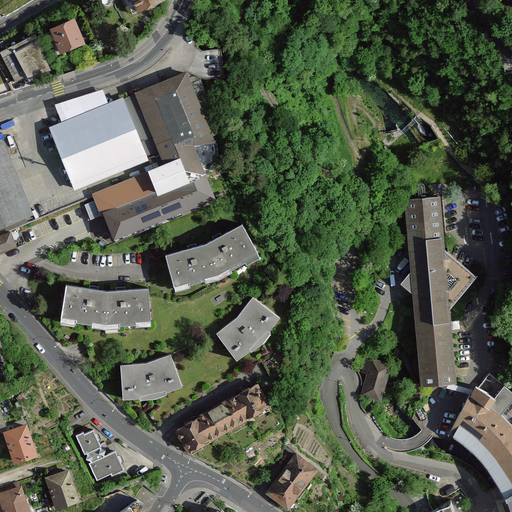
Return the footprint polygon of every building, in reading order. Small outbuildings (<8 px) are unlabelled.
[(163,0),(126,0),(135,15),(163,0)] [(73,22),(48,32),(57,53),(82,43),(73,22)] [(4,49),(21,83),(51,68),(35,34),(4,49)] [(191,144),(214,142),(213,141),(223,137),(221,133),(222,133),(197,70),(169,81),(52,129),(76,189),(162,154),(158,144),(168,140),(170,145),(189,138),(191,144)] [(204,174),(217,169),(211,153),(215,153),(214,142),(191,144),(189,138),(170,145),(168,140),(158,144),(162,154),(167,167),(95,196),(97,201),(83,207),(89,221),(105,215),(204,174)] [(0,153),(0,252),(16,246),(10,231),(28,223),(0,153)] [(204,174),(105,215),(110,227),(115,239),(214,199),(204,174)] [(437,384),(447,388),(448,383),(456,382),(449,311),(477,277),(444,250),(440,197),(406,200),(412,263),(416,266),(401,284),(419,299),(416,302),(423,385),(437,384)] [(205,278),(218,275),(230,269),(231,271),(246,263),(244,261),(258,253),(243,225),(218,238),(206,244),(193,248),(166,255),(174,287),(189,283),(190,285),(206,281),(205,278)] [(121,291),(107,292),(93,290),(67,285),(61,317),(76,320),(76,322),(92,325),(93,322),(106,325),(120,323),(120,326),(136,324),(136,322),(151,321),(149,288),(121,291)] [(259,339),(268,330),(270,332),(280,318),(253,297),(238,318),(217,334),(237,360),(251,350),(250,348),(259,339)] [(153,393),(165,390),(166,392),(182,387),(171,355),(147,364),(121,366),(124,399),(141,398),(141,396),(153,393)] [(390,366),(367,359),(364,370),(369,372),(363,395),(380,400),(390,366)] [(447,388),(470,393),(474,389),(448,383),(447,388)] [(188,424),(177,431),(184,443),(185,442),(193,455),(203,449),(201,445),(211,440),(211,439),(247,418),(248,418),(257,413),(259,417),(270,410),(263,398),(264,397),(257,385),(246,391),(235,397),(217,408),(199,418),(188,424)] [(495,397),(487,407),(511,429),(511,396),(501,388),(495,397)] [(504,495),(511,491),(511,429),(487,407),(495,397),(474,389),(470,393),(445,436),(456,442),(467,449),(481,462),(494,480),(504,495)] [(22,394),(17,398),(20,402),(26,399),(22,394)] [(9,432),(6,433),(15,462),(36,454),(26,426),(9,432)] [(106,450),(101,449),(101,447),(94,429),(85,434),(84,432),(76,435),(85,454),(88,453),(88,454),(87,459),(91,460),(92,462),(89,463),(97,480),(111,474),(112,476),(124,470),(116,451),(105,456),(104,454),(106,450)] [(272,489),(268,494),(279,502),(280,501),(288,507),(295,497),(299,499),(312,482),(308,480),(316,469),(308,463),(309,462),(298,454),(294,459),(272,489)] [(50,478),(48,479),(58,507),(78,500),(68,472),(63,473),(62,470),(51,473),(52,477),(50,478)] [(11,491),(0,495),(5,511),(28,511),(20,488),(11,491)] [(459,511),(450,499),(432,511),(431,511),(459,511)] [(120,511),(140,511),(145,504),(138,500),(120,511)]
